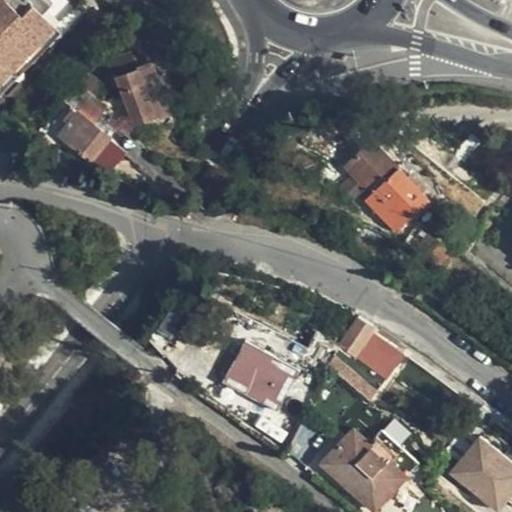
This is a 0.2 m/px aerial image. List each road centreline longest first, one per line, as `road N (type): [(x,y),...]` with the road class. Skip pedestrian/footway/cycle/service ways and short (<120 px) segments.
road 1 (primary): [(23,511),(239,118)]
road 2 (residential): [(184,231),(328,268),(511,390)]
road 3 (residential): [(0,458),(184,231)]
road 4 (residential): [(145,354),(332,511)]
road 5 (primary): [(263,97),(351,70),(474,60)]
road 6 (residential): [(0,191),(75,198),(184,231)]
road 7 (residential): [(145,354),(68,303),(22,289)]
road 8 (secondary): [(340,28),(474,60)]
